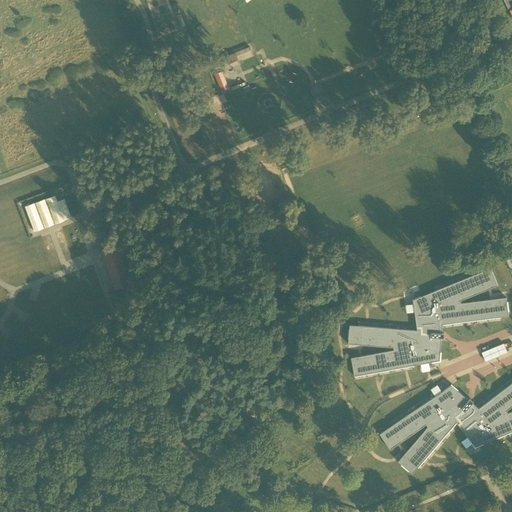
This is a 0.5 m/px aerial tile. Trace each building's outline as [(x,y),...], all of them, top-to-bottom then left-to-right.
[(394,48),(388,32),(380,35),(386,51),(394,48)] [(234,49),(236,59),(253,55),(250,45),(234,49)] [(169,58),(172,64),(181,61),(178,54),(169,58)] [(217,73),(222,92),(229,90),(225,71),(217,73)] [(34,232),(64,221),(55,196),(25,207),(34,232)] [(132,283),(117,243),(101,249),(116,289),(132,283)] [(504,289),(494,265),(415,297),(421,327),(354,321),(349,340),(393,344),(394,346),(350,351),(350,370),(435,361),(450,327),(511,321),(511,302),(465,306),(464,305),(504,289)] [(511,365),(463,402),(441,383),(374,430),(387,443),(417,424),(419,425),(401,461),(417,472),(442,421),(472,443),(511,426),(511,401),(495,408),(493,406),(511,390),(511,365)]
